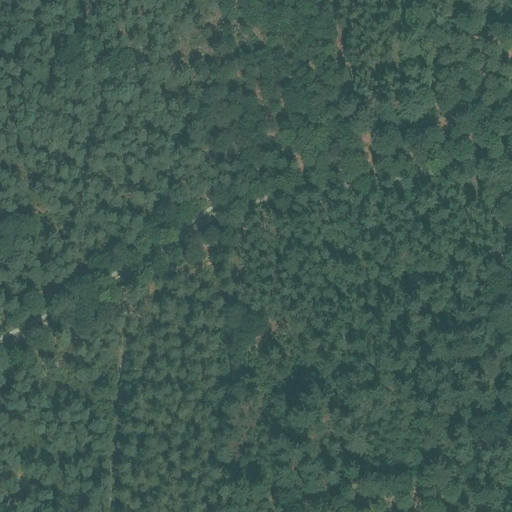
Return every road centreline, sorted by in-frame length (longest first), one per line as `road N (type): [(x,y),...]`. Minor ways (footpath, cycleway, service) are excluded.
road 1 (track): [(0,346),(125,277),(222,209),(511,157)]
road 2 (track): [(221,0),(236,196),(224,511)]
road 3 (track): [(109,511),(125,277)]
road 4 (track): [(351,185),(339,0)]
